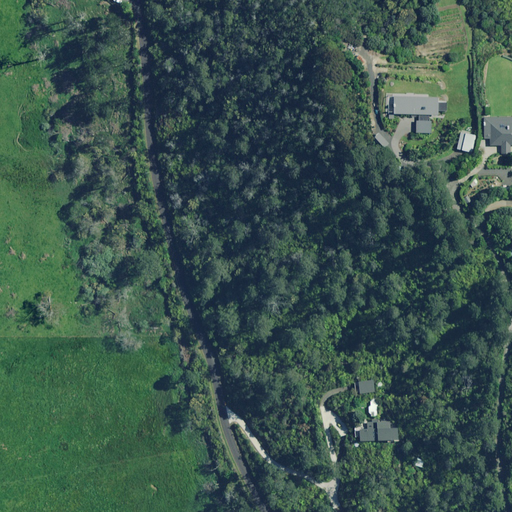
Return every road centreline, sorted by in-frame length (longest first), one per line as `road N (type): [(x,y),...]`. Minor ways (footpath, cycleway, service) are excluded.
road 1 (residential): [(135,0),(179,278),(226,431),(264,511)]
road 2 (residential): [(507,511),(497,422),(511,331)]
